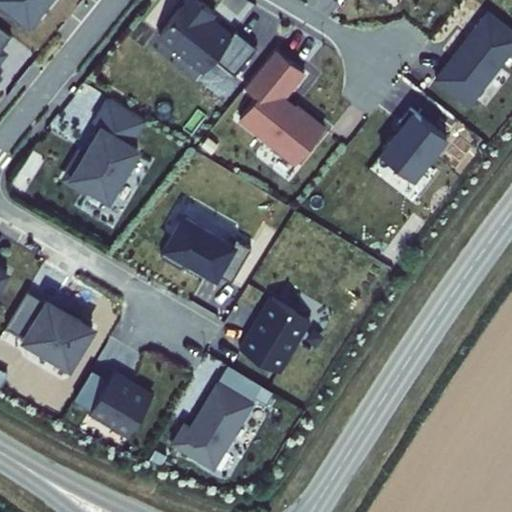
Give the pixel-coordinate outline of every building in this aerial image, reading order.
[(0,0),(0,4),(18,18),(28,5),(31,8),(38,0),(0,0)] [(213,4),(207,0),(178,0),(158,26),(204,63),(214,51),(234,68),(256,40),(234,24),(230,29),(207,11),(213,4)] [(511,42),(511,24),(486,4),(468,27),(469,28),(434,71),(467,98),(511,42)] [(250,101),(240,114),(297,159),(324,124),(296,100),(295,103),(287,97),(288,96),(282,90),(302,64),(274,41),(236,90),(250,101)] [(77,144),(63,169),(82,180),(84,176),(106,189),(134,141),(125,135),(140,109),(107,90),(92,115),(99,120),(83,147),(77,144)] [(377,152),(414,181),(450,136),(413,107),(377,152)] [(172,210),(147,250),(166,262),(171,253),(200,271),(201,269),(215,277),(236,244),(221,235),(218,240),(172,210)] [(0,294),(8,280),(0,275),(0,294)] [(316,304),(279,281),(245,336),(282,359),(316,304)] [(44,303),(25,292),(4,326),(68,364),(91,325),(46,299),(44,303)] [(107,379),(89,369),(72,398),(90,409),(107,379)] [(263,391),(228,370),(206,407),(208,409),(204,417),(197,413),(185,433),(225,456),(263,391)] [(90,409),(89,412),(128,435),(152,395),(111,372),(107,379),(90,409)]
